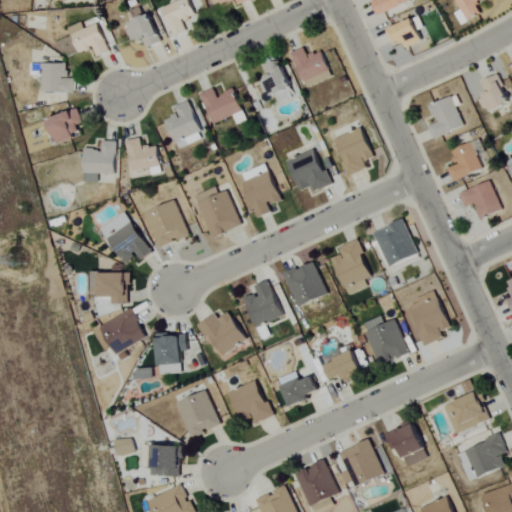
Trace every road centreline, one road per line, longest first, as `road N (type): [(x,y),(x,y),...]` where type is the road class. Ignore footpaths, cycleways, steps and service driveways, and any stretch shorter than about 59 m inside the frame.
road 1 (residential): [(511,385),(335,0)]
road 2 (residential): [(496,348),(224,472)]
road 3 (residential): [(418,178),(174,290)]
road 4 (residential): [(330,0),(118,96)]
road 5 (residential): [(379,94),(511,26)]
